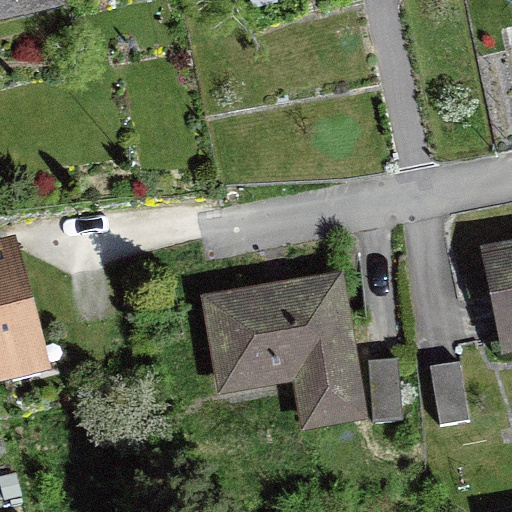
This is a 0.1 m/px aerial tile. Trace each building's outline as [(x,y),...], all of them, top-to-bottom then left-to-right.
[(0,0),(0,22),(65,9),(63,0),(0,0)] [(511,241),(479,248),(500,357),(511,355),(511,241)] [(0,373),(41,362),(13,252),(0,255),(0,373)] [(335,286),(212,306),(225,392),(292,381),(299,425),(356,416),(335,286)] [(368,363),(372,425),(402,423),(397,361),(368,363)] [(431,367),(440,426),(470,421),(461,363),(431,367)]
